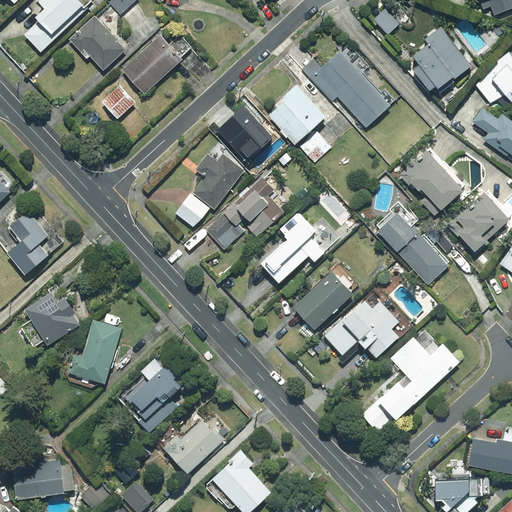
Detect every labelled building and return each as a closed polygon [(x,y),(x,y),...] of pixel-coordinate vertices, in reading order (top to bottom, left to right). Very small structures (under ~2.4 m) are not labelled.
[(0,0),(0,3),(9,12),(20,0),(0,0)] [(37,0),(47,10),(22,34),(39,52),(84,8),(76,0),(37,0)] [(110,0),(107,2),(117,14),(135,0),(110,0)] [(511,0),(475,0),(484,21),(511,9),(511,0)] [(388,34),(399,22),(384,7),(373,18),(388,34)] [(69,41),(102,71),(124,47),(91,17),(69,41)] [(474,50),(486,43),(472,17),(459,24),(474,50)] [(438,29),(406,53),(434,89),(466,65),(438,29)] [(160,37),(123,71),(145,94),(182,60),(160,37)] [(312,75),(362,130),(393,102),(343,47),(312,75)] [(492,101),(506,92),(511,102),(511,59),(508,52),(490,62),(492,67),(476,78),(492,101)] [(116,118),(133,102),(120,88),(103,104),(116,118)] [(294,144),(326,117),(301,88),(269,115),(294,144)] [(246,103),(220,129),(246,156),(273,130),(246,103)] [(511,160),(511,126),(499,118),(495,124),(479,111),(471,120),(489,134),(484,142),(511,160)] [(315,162),(329,148),(314,133),(300,147),(315,162)] [(436,211),(458,189),(422,154),(401,176),(436,211)] [(217,164),(206,155),(194,169),(204,177),(192,192),(213,209),(242,172),(223,156),(217,164)] [(259,180),(207,230),(233,257),(286,207),(259,180)] [(0,200),(9,193),(0,182),(0,200)] [(483,193),(448,224),(472,250),(506,219),(483,193)] [(208,208),(190,194),(175,213),(193,227),(208,208)] [(48,255),(39,243),(48,236),(28,210),(10,224),(23,241),(6,253),(23,275),(48,255)] [(392,249),(412,232),(395,214),(376,231),(392,249)] [(280,229),(286,235),(259,263),(275,279),(303,251),(313,262),(326,249),(292,216),(280,229)] [(423,235),(445,260),(456,250),(434,225),(423,235)] [(205,235),(196,226),(189,232),(198,242),(205,235)] [(445,269),(418,236),(397,253),(424,286),(445,269)] [(511,241),(500,264),(511,270),(511,241)] [(77,278),(69,270),(55,284),(63,292),(77,278)] [(330,273),(293,308),(312,328),(349,294),(330,273)] [(55,290),(25,308),(45,342),(76,324),(55,290)] [(370,297),(325,336),(341,354),(356,342),(374,358),(402,328),(379,307),(370,297)] [(102,382),(118,328),(92,321),(81,358),(73,356),(68,373),(92,379),(102,382)] [(444,376),(458,363),(442,344),(427,357),(412,339),(390,358),(405,376),(396,383),(413,402),(423,394),(444,376)] [(163,366),(125,400),(153,431),(191,397),(163,366)] [(406,407),(390,388),(376,400),(393,419),(406,407)] [(391,420),(376,404),(363,415),(378,432),(391,420)] [(185,474),(222,441),(200,415),(162,448),(185,474)] [(511,473),(511,442),(470,437),(466,467),(511,473)] [(239,452),(210,477),(242,511),(245,511),(272,488),(239,452)] [(16,498),(61,492),(56,458),(12,464),(16,498)] [(482,474),(432,481),(436,505),(485,498),(482,474)] [(136,479),(119,493),(135,511),(140,511),(155,500),(136,479)] [(113,497),(97,481),(82,495),(97,511),(113,497)] [(511,511),(511,498),(495,511),(511,511)] [(307,511),(296,499),(281,511),(307,511)]
